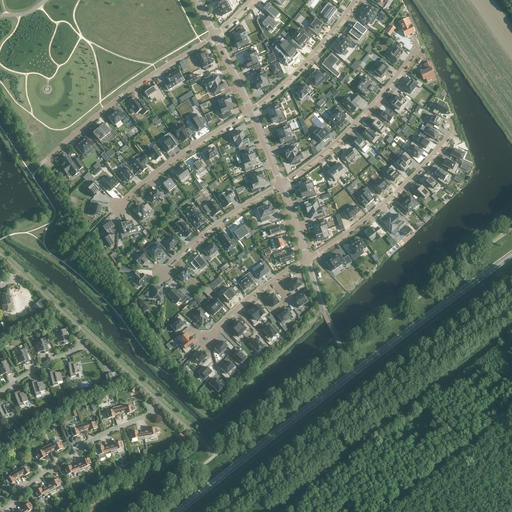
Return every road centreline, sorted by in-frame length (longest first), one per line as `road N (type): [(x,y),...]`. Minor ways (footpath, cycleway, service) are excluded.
road 1 (secondary): [(178,511),(511,254)]
road 2 (residential): [(55,166),(49,156),(88,122),(216,35)]
road 3 (residential): [(417,46),(366,112),(279,184)]
road 4 (residential): [(453,130),(383,204),(306,258)]
road 5 (residential): [(2,511),(93,439),(157,412)]
road 6 (residential): [(114,207),(249,110)]
road 7 (residential): [(355,0),(296,71),(249,110)]
road 8 (residential): [(161,275),(279,184)]
road 9 (residential): [(202,340),(306,258)]
